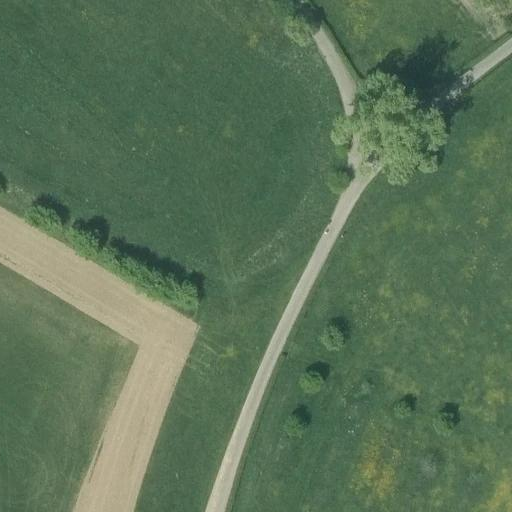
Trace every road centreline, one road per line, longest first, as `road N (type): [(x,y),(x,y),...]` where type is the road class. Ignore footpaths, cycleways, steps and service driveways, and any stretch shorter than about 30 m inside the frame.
road 1 (unclassified): [(216,511),(276,345),(360,181)]
road 2 (unclassified): [(360,181),(429,108),(511,43)]
road 3 (unclassified): [(360,181),(338,68),(289,0)]
